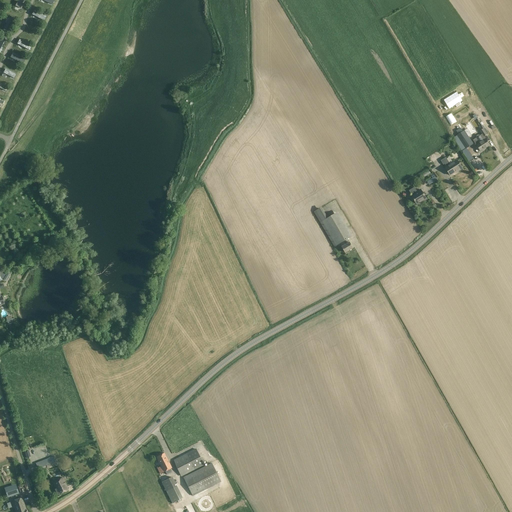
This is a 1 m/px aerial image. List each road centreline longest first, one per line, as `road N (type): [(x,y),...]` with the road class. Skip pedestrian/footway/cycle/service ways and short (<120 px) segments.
road 1 (secondary): [(49,511),(233,355),(416,249),(511,158)]
road 2 (unclassified): [(34,511),(0,394)]
